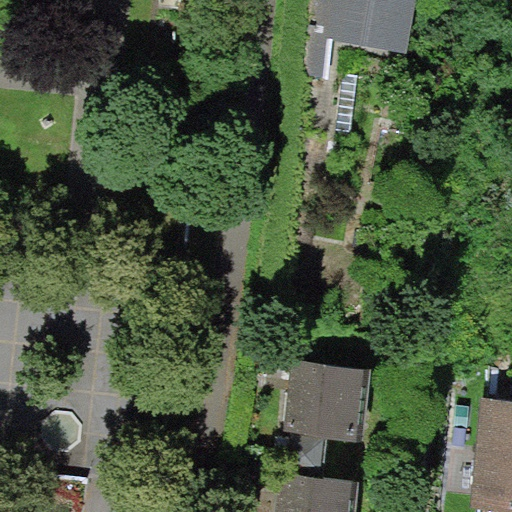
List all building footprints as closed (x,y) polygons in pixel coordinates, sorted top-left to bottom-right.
[(312,0),(309,36),(333,40),(407,52),(414,0),(312,0)] [(328,79),(333,40),(309,36),(303,76),(328,79)] [(372,370),(293,359),(290,385),(284,430),(363,440),(372,370)] [(511,400),(482,397),(470,507),(511,511),(511,400)] [(326,439),(287,434),(283,469),(322,474),(326,439)] [(278,474),(276,491),(273,511),(355,511),(359,482),(278,474)] [(260,511),(273,511),(276,491),(263,489),(260,511)]
